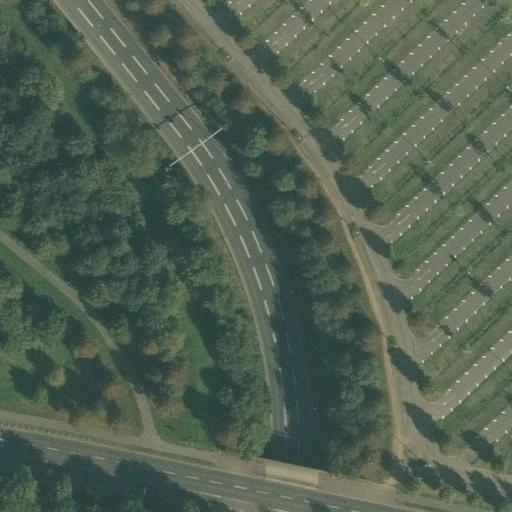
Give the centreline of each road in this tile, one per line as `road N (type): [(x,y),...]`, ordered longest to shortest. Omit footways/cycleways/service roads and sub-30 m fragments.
road 1 (tertiary): [(81,0),(190,138),(244,231),(278,317),(297,452),(288,511)]
road 2 (tertiary): [(0,439),(352,511)]
